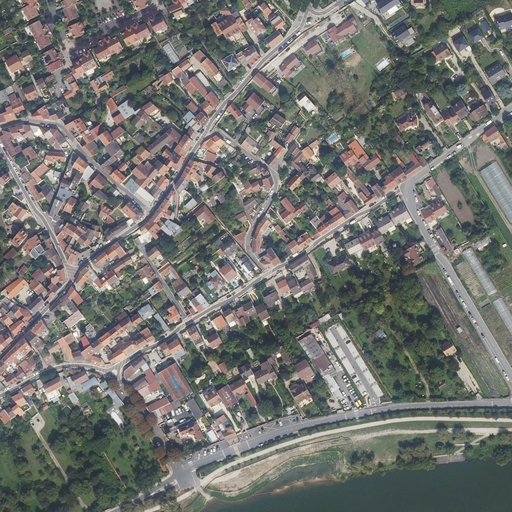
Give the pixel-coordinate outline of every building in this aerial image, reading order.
[(62,2),(65,9),(74,5),(77,3),(76,0),(65,0),(62,2)] [(132,0),(134,5),(136,5),(138,11),(149,6),(147,2),(146,0),(132,0)] [(173,18),(185,12),(181,5),(179,0),(172,0),(173,5),(174,6),(172,7),(172,5),(168,7),(173,18)] [(249,13),(252,11),(250,7),(252,6),(247,0),(241,0),(249,12),(249,13)] [(400,3),(398,0),(383,0),(377,4),(383,14),(400,3)] [(23,9),(29,20),(40,15),(37,11),(37,9),(41,7),(37,1),(25,7),(23,9)] [(259,7),(268,18),(273,14),(265,3),(259,7)] [(62,17),(64,23),(79,17),(74,5),(65,9),(63,9),(65,14),(67,13),(68,14),(66,15),(62,17)] [(223,33),(240,61),(246,57),(249,55),(251,59),(252,58),(255,63),(261,57),(244,32),(236,21),(227,6),(221,10),(226,19),(218,23),(223,33)] [(510,28),(511,27),(511,13),(511,12),(505,14),(506,15),(497,18),(498,21),(495,22),(494,23),(497,28),(500,27),(500,29),(506,28),(505,27),(509,26),(510,28)] [(245,16),(248,22),(252,19),(253,19),(249,13),(245,16)] [(272,22),(278,17),(274,13),(273,14),(268,18),(272,22)] [(167,26),(162,16),(158,18),(158,19),(157,20),(156,19),(154,15),(148,18),(156,32),(167,26)] [(208,18),(212,25),(217,22),(218,21),(214,15),(208,18)] [(285,23),(279,16),(278,17),(272,22),(278,30),(285,23)] [(236,21),(244,32),(248,29),(241,17),(236,21)] [(266,29),(258,17),(254,20),(253,19),(252,19),(248,22),(257,36),(266,29)] [(337,29),(335,25),(327,30),(329,33),(328,34),(334,44),(344,38),(342,36),(349,32),(350,34),(356,30),(353,25),(356,23),(353,18),(344,23),(344,24),(337,29)] [(42,24),(39,20),(29,26),(35,37),(50,30),(47,24),(43,26),(42,24)] [(74,34),(76,38),(85,34),(83,28),(84,27),(81,21),(68,27),(71,33),(73,32),(75,31),(75,33),(74,34)] [(490,29),(485,21),(481,23),(486,32),(490,29)] [(139,40),(151,33),(145,23),(141,25),(142,27),(140,28),(140,26),(137,22),(131,25),(139,40)] [(218,36),(223,33),(218,23),(217,22),(212,25),(211,25),(218,36)] [(128,46),(139,40),(131,25),(125,28),(127,31),(128,33),(126,34),(125,32),(121,34),(128,46)] [(407,30),(404,26),(393,33),(400,42),(410,35),(407,30)] [(407,30),(410,35),(415,32),(412,27),(407,30)] [(484,37),(478,27),(468,33),(473,43),(484,37)] [(53,36),(50,30),(35,37),(41,49),(52,44),(50,40),(49,38),(53,36)] [(265,40),(271,48),(284,38),(278,30),(265,40)] [(181,33),(169,39),(171,43),(185,36),(181,33)] [(112,55),(124,48),(117,36),(113,39),(114,40),(112,41),(111,39),(109,36),(104,39),(111,54),(112,55)] [(469,45),(463,36),(453,42),(458,52),(469,45)] [(319,41),(316,37),(307,42),(308,44),(304,47),(308,55),(313,52),(315,54),(321,50),(317,42),(319,41)] [(100,60),(111,54),(104,39),(98,43),(100,46),(101,48),(99,49),(98,47),(94,50),(100,60)] [(174,64),(180,60),(169,43),(163,47),(174,64)] [(431,54),(436,62),(439,60),(440,60),(446,56),(447,58),(452,55),(444,44),(433,51),(434,52),(431,54)] [(42,54),(48,66),(60,60),(64,58),(61,52),(60,52),(57,53),(56,52),(54,48),(42,54)] [(22,56),(18,58),(23,66),(27,64),(26,63),(29,62),(33,59),(29,50),(21,54),(22,56)] [(86,72),(97,66),(89,50),(83,54),(85,57),(86,58),(84,59),(83,58),(79,60),(86,72)] [(217,83),(220,88),(228,82),(220,72),(213,62),(208,57),(200,50),(194,55),(202,64),(205,68),(213,78),(217,83)] [(239,64),(233,54),(222,60),(229,71),(239,64)] [(300,61),(293,54),(283,63),(284,64),(280,68),(287,77),(292,73),(290,70),(300,61)] [(18,58),(16,55),(6,61),(13,73),(23,67),(23,66),(18,58)] [(249,63),(251,67),(255,63),(252,58),(251,59),(249,55),(246,57),(249,63)] [(243,67),(249,63),(246,57),(240,61),(243,66),(243,67)] [(48,66),(52,73),(52,72),(64,66),(60,60),(48,66)] [(79,76),(86,72),(79,60),(73,63),(75,67),(71,70),(72,72),(77,80),(80,77),(79,76)] [(187,60),(178,66),(183,72),(191,66),(189,62),(187,60)] [(407,68),(402,62),(395,68),(399,74),(407,68)] [(506,74),(499,64),(486,72),(492,83),(506,74)] [(183,83),(185,86),(191,81),(190,80),(183,72),(178,66),(173,70),(171,72),(176,79),(178,77),(182,77),(184,79),(182,81),(183,83)] [(399,74),(395,68),(386,77),(391,83),(400,75),(399,74)] [(104,81),(115,75),(113,72),(112,70),(91,82),(98,93),(108,87),(104,81)] [(259,72),(253,79),(269,92),(275,86),(259,72)] [(65,81),(70,91),(71,93),(79,89),(71,73),(65,76),(67,80),(65,81)] [(174,80),(169,73),(165,76),(161,78),(163,81),(164,84),(165,85),(165,84),(165,85),(174,80)] [(53,75),(44,79),(46,83),(55,79),(53,75)] [(196,87),(204,96),(207,93),(194,77),(190,80),(191,81),(196,87)] [(44,79),(43,78),(36,82),(40,89),(47,86),(46,83),(44,79)] [(378,93),(390,83),(386,79),(374,88),(378,93)] [(196,87),(191,81),(185,86),(190,91),(196,87)] [(157,93),(160,96),(167,87),(165,85),(165,84),(165,85),(157,93)] [(11,85),(5,89),(9,100),(12,106),(15,113),(25,109),(22,102),(21,99),(16,101),(15,98),(17,98),(11,85)] [(39,96),(34,85),(24,90),(29,100),(37,96),(39,96)] [(426,93),(421,86),(415,90),(420,97),(426,93)] [(459,97),(464,93),(459,86),(454,89),(459,97)] [(403,87),(393,93),(397,99),(401,96),(406,93),(403,87)] [(0,91),(0,102),(1,104),(9,100),(5,89),(0,91)] [(497,102),(489,89),(482,94),(489,106),(497,102)] [(214,109),(216,110),(221,103),(211,92),(205,97),(207,100),(214,109)] [(264,102),(254,92),(246,102),(242,107),(248,113),(253,107),(256,110),(264,102)] [(393,93),(393,92),(389,94),(394,102),(398,100),(397,99),(393,93)] [(118,107),(112,98),(108,100),(107,104),(112,112),(118,108),(118,107)] [(113,119),(117,125),(126,119),(125,118),(134,113),(135,112),(128,101),(128,100),(118,107),(118,108),(121,113),(113,119)] [(189,100),(184,105),(190,111),(194,115),(197,113),(198,111),(198,108),(189,100)] [(214,109),(207,100),(201,105),(208,114),(214,109)] [(459,117),(469,111),(462,100),(456,104),(457,105),(453,107),(459,117)] [(158,108),(151,101),(147,103),(140,108),(148,115),(158,108)] [(440,121),(444,119),(441,115),(431,101),(424,107),(427,111),(428,111),(431,116),(435,122),(439,120),(440,121)] [(242,114),(233,103),(228,108),(237,119),(242,115),(242,114)] [(38,110),(40,113),(44,119),(46,119),(55,121),(59,119),(59,120),(61,119),(65,116),(61,111),(56,114),(50,116),(48,110),(45,105),(38,110)] [(488,113),(483,105),(472,112),(472,113),(477,120),(488,113)] [(0,114),(0,121),(0,123),(7,121),(7,122),(17,119),(15,113),(12,106),(6,108),(8,112),(0,114)] [(132,122),(139,129),(150,117),(148,115),(140,108),(135,112),(134,113),(136,114),(137,116),(132,122)] [(458,123),(461,120),(460,119),(459,117),(453,108),(449,112),(448,110),(441,115),(444,119),(449,127),(453,124),(452,123),(455,121),(456,122),(458,123)] [(32,116),(33,118),(45,120),(46,119),(44,119),(40,113),(38,110),(32,116)] [(189,124),(196,130),(201,126),(198,123),(200,121),(196,117),(194,115),(190,111),(184,118),(189,124)] [(209,119),(202,112),(199,114),(197,113),(194,115),(196,117),(200,121),(205,126),(209,119)] [(287,120),(276,113),(270,121),(281,128),(287,120)] [(242,115),(237,119),(240,123),(245,119),(242,115)] [(411,118),(408,115),(396,122),(401,131),(410,125),(417,125),(417,118),(415,118),(411,118)] [(73,135),(76,139),(82,134),(88,129),(87,128),(82,120),(81,118),(78,119),(65,126),(68,130),(71,128),(74,132),(77,130),(78,132),(73,135)] [(104,127),(101,124),(94,128),(90,131),(95,139),(99,136),(101,134),(99,130),(104,127)] [(186,134),(194,141),(199,133),(196,130),(189,124),(188,126),(186,128),(189,130),(186,134)] [(25,131),(23,125),(9,128),(15,139),(23,136),(20,133),(20,132),(25,131)] [(30,125),(23,125),(25,131),(20,132),(20,133),(23,136),(25,139),(28,137),(29,138),(35,135),(30,125)] [(37,137),(43,133),(44,135),(45,134),(48,139),(54,136),(51,131),(50,129),(39,126),(30,125),(35,135),(37,137)] [(88,143),(88,144),(92,141),(95,139),(90,131),(94,128),(92,125),(87,128),(88,129),(82,134),(88,143)] [(295,125),(290,133),(295,136),(300,128),(295,125)] [(485,133),(485,134),(490,141),(491,142),(499,137),(501,141),(500,142),(502,146),(506,144),(495,125),(485,133)] [(102,141),(107,146),(115,140),(119,137),(122,134),(126,131),(120,126),(113,132),(110,128),(107,130),(106,131),(101,134),(99,136),(102,141)] [(12,157),(22,151),(9,128),(3,130),(5,135),(1,138),(12,157)] [(54,136),(60,145),(61,145),(67,141),(58,130),(50,128),(50,129),(51,131),(54,136)] [(179,144),(187,151),(191,145),(183,138),(173,128),(171,128),(166,132),(167,132),(173,139),(179,144)] [(403,145),(405,144),(396,130),(394,132),(396,135),(395,136),(400,143),(401,142),(403,145)] [(127,137),(132,141),(132,140),(134,139),(126,131),(122,134),(125,138),(127,137)] [(270,131),(266,136),(273,140),(276,133),(270,131)] [(168,143),(173,139),(167,132),(152,144),(149,145),(145,149),(151,153),(153,155),(168,143)] [(146,139),(140,133),(134,139),(138,142),(141,144),(145,141),(146,139)] [(291,142),(295,136),(290,133),(285,140),(291,142)] [(186,134),(183,138),(191,145),(194,141),(186,134)] [(490,141),(485,134),(481,137),(486,144),(490,141)] [(211,146),(216,151),(225,142),(217,135),(211,138),(204,142),(201,147),(204,148),(207,145),(210,148),(211,146)] [(54,145),(57,149),(63,149),(61,145),(60,145),(54,136),(48,139),(52,145),(54,144),(54,145)] [(262,147),(248,136),(241,145),(256,156),(262,147)] [(112,157),(121,149),(122,149),(118,144),(122,141),(119,137),(115,140),(107,146),(105,147),(112,157)] [(168,143),(176,149),(179,144),(173,139),(168,143)] [(420,153),(433,144),(429,139),(426,141),(425,140),(422,142),(423,143),(416,148),(417,148),(419,152),(420,153)] [(308,146),(311,150),(320,143),(317,140),(308,146)] [(368,171),(381,161),(380,160),(377,156),(371,161),(355,140),(348,145),(351,150),(359,160),(361,162),(367,171),(368,171)] [(82,147),(88,154),(97,147),(92,141),(88,144),(88,143),(82,147)] [(149,145),(145,141),(141,144),(142,145),(145,149),(149,145)] [(273,153),(279,159),(286,149),(283,147),(282,146),(280,145),(274,141),(272,144),(277,148),(273,153)] [(173,167),(177,170),(180,166),(186,157),(185,156),(188,152),(187,151),(179,144),(176,149),(173,154),(167,149),(163,154),(169,159),(165,164),(170,168),(171,166),(173,167)] [(301,151),(294,144),(289,151),(296,156),(301,151)] [(145,159),(151,153),(145,149),(142,145),(140,147),(136,151),(145,159)] [(311,150),(308,146),(301,151),(304,155),(308,160),(315,154),(311,150)] [(88,154),(92,158),(100,151),(97,147),(88,154)] [(383,157),(375,147),(373,148),(372,149),(377,156),(380,160),(383,157)] [(49,151),(43,149),(40,155),(45,159),(49,151)] [(101,166),(108,172),(112,168),(110,165),(112,164),(124,153),(121,149),(112,157),(101,166)] [(33,150),(25,155),(29,160),(34,158),(38,157),(33,150)] [(340,157),(347,166),(352,163),(353,164),(355,163),(359,160),(351,150),(348,153),(347,151),(340,157)] [(45,159),(43,163),(48,168),(49,168),(52,161),(54,162),(55,160),(65,162),(66,158),(62,152),(51,152),(49,151),(45,159)] [(67,168),(71,170),(74,166),(73,166),(79,157),(74,151),(70,160),(67,168)] [(132,159),(139,165),(141,162),(145,159),(136,151),(133,154),(135,156),(132,159)] [(207,151),(199,158),(209,161),(214,163),(217,155),(213,153),(208,151),(207,151)] [(297,169),(299,171),(299,170),(304,166),(298,162),(304,155),(301,151),(296,156),(291,163),(297,169)] [(279,159),(273,153),(265,162),(272,167),(279,159)] [(400,166),(408,178),(423,167),(419,163),(413,154),(409,156),(416,165),(408,170),(402,162),(399,165),(400,166)] [(83,160),(79,157),(73,166),(74,166),(77,168),(83,160)] [(424,158),(419,162),(419,163),(423,167),(428,164),(424,158)] [(111,175),(117,181),(123,174),(121,172),(128,166),(132,162),(128,159),(125,162),(117,169),(111,175)] [(89,166),(83,160),(77,168),(79,169),(72,182),(63,179),(61,186),(70,188),(72,183),(77,186),(81,180),(82,177),(84,173),(85,173),(89,166)] [(159,171),(164,175),(170,168),(165,164),(159,160),(154,166),(154,167),(159,171)] [(191,160),(185,172),(192,176),(199,181),(199,182),(201,179),(202,178),(200,177),(201,176),(197,172),(203,175),(203,172),(204,169),(204,167),(202,163),(201,162),(191,160)] [(480,170),(509,223),(511,221),(511,187),(498,161),(480,170)] [(140,170),(146,175),(154,167),(154,166),(149,162),(146,167),(144,165),(140,170)] [(364,175),(368,172),(368,171),(367,171),(361,162),(357,166),(364,175)] [(43,163),(31,174),(38,184),(42,181),(45,179),(47,177),(45,175),(51,169),(49,168),(48,168),(43,163)] [(209,165),(202,163),(204,167),(204,169),(206,170),(209,172),(207,174),(212,178),(215,176),(211,174),(217,168),(209,164),(209,165)] [(111,175),(117,169),(112,164),(110,165),(112,168),(108,172),(111,175)] [(364,201),(367,205),(376,199),(372,195),(353,172),(347,166),(346,164),(343,166),(350,175),(348,176),(362,191),(358,194),(364,201)] [(254,175),(256,177),(262,172),(264,176),(268,174),(270,172),(260,165),(257,167),(249,171),(250,174),(250,175),(254,175)] [(314,181),(321,176),(318,171),(313,165),(309,168),(311,170),(309,172),(305,167),(300,171),(297,174),(303,179),(308,174),(314,181)] [(23,168),(22,169),(23,172),(25,173),(22,175),(26,183),(37,202),(42,199),(39,193),(35,186),(38,184),(31,174),(26,166),(23,168)] [(95,171),(89,166),(85,173),(84,173),(82,177),(81,180),(83,183),(85,179),(87,180),(95,171)] [(398,184),(408,178),(400,166),(390,174),(398,184)] [(146,175),(152,180),(159,171),(154,167),(146,175)] [(125,186),(134,194),(136,192),(141,186),(138,184),(146,175),(140,170),(135,175),(125,186)] [(212,178),(216,183),(226,176),(222,171),(215,176),(212,178)] [(189,181),(192,176),(185,172),(182,177),(189,181)] [(235,181),(237,184),(242,182),(241,181),(241,180),(238,176),(238,175),(235,173),(234,172),(230,177),(233,183),(235,181)] [(325,181),(330,186),(340,178),(339,177),(335,172),(325,181)] [(0,181),(3,186),(11,179),(6,174),(4,175),(0,178),(0,181)] [(100,190),(109,183),(99,174),(91,183),(95,186),(99,190),(100,190)] [(127,178),(123,174),(117,181),(121,184),(127,178)] [(303,179),(297,174),(287,184),(293,191),(303,179)] [(386,185),(390,190),(398,184),(390,174),(385,177),(387,180),(384,182),(386,185)] [(141,186),(144,189),(152,180),(146,175),(138,184),(141,186)] [(158,185),(163,190),(170,180),(165,176),(164,175),(157,185),(158,185)] [(258,181),(261,187),(264,184),(266,186),(271,189),(274,185),(271,176),(269,178),(263,180),(258,181)] [(176,186),(179,194),(189,181),(182,177),(176,186)] [(436,185),(433,178),(427,182),(431,188),(432,187),(438,197),(442,194),(437,185),(436,185)] [(246,194),(247,195),(250,193),(254,190),(255,190),(257,193),(261,190),(259,188),(261,187),(258,181),(251,184),(249,181),(246,184),(245,183),(243,185),(242,182),(237,184),(239,188),(242,187),(244,190),(241,192),(244,196),(246,194)] [(213,206),(217,204),(214,196),(209,188),(206,182),(202,184),(200,186),(197,191),(198,195),(201,195),(206,200),(210,198),(213,206)] [(381,188),(378,183),(376,184),(372,188),(376,193),(379,197),(386,193),(381,188)] [(150,194),(156,199),(163,190),(158,185),(150,194)] [(54,193),(50,186),(42,191),(42,192),(45,197),(50,204),(54,193)] [(105,202),(106,202),(109,198),(112,195),(117,190),(112,186),(108,191),(110,193),(107,196),(100,190),(99,190),(94,195),(105,202)] [(149,201),(152,203),(156,199),(150,194),(144,189),(141,186),(136,192),(148,202),(149,201)] [(52,222),(55,225),(61,216),(58,214),(59,212),(60,209),(62,204),(63,202),(67,204),(71,197),(72,193),(60,188),(56,199),(50,216),(52,222)] [(170,218),(173,212),(168,209),(171,203),(174,204),(176,204),(176,194),(175,191),(173,190),(167,199),(161,206),(157,212),(162,216),(170,219),(170,218)] [(221,204),(223,207),(226,205),(224,202),(226,201),(223,194),(222,195),(220,192),(217,194),(222,203),(221,204)] [(354,214),(359,210),(351,200),(350,201),(343,192),(340,194),(338,196),(345,204),(354,214)] [(254,196),(244,203),(246,208),(250,214),(254,212),(252,208),(253,206),(258,203),(256,200),(258,199),(255,196),(254,197),(254,196)] [(344,210),(350,217),(354,214),(345,204),(338,196),(335,199),(344,210)] [(63,210),(71,213),(76,199),(74,199),(71,197),(67,204),(66,206),(63,210)] [(125,198),(120,204),(124,208),(122,210),(132,219),(134,217),(142,213),(129,201),(125,198)] [(198,203),(194,198),(186,206),(189,210),(198,203)] [(292,211),(295,209),(295,208),(286,198),(281,201),(288,209),(290,212),(292,211)] [(88,205),(82,201),(78,208),(85,211),(88,205)] [(21,220),(27,210),(22,208),(20,206),(19,207),(13,202),(8,209),(14,215),(21,220)] [(303,213),(309,208),(304,203),(303,202),(295,208),(295,209),(292,211),(290,212),(289,213),(293,219),(294,218),(302,212),(303,213)] [(435,205),(430,208),(431,209),(435,217),(436,217),(447,211),(442,202),(435,206),(435,205)] [(411,217),(403,203),(399,206),(400,207),(395,210),(391,212),(391,213),(397,223),(405,219),(406,220),(411,217)] [(102,210),(99,216),(105,219),(108,214),(109,215),(113,211),(103,204),(101,205),(102,210)] [(195,214),(206,227),(216,218),(205,205),(195,214)] [(341,212),(337,207),(335,209),(329,212),(334,217),(335,217),(339,224),(346,219),(341,212)] [(287,223),(293,219),(289,213),(290,212),(288,209),(280,215),(287,223)] [(421,212),(428,223),(436,219),(435,217),(431,209),(426,212),(425,210),(421,212)] [(350,217),(344,210),(341,212),(346,219),(350,217)] [(449,215),(447,211),(436,217),(438,221),(449,215)] [(162,216),(157,212),(152,219),(157,223),(160,219),(162,216)] [(247,218),(244,212),(236,216),(241,224),(244,222),(243,221),(247,218)] [(122,231),(129,226),(138,220),(144,215),(142,213),(134,217),(132,219),(126,221),(119,225),(118,226),(122,231)] [(54,227),(57,232),(64,221),(62,220),(64,215),(62,214),(61,216),(55,225),(54,227)] [(106,224),(110,226),(113,223),(115,221),(109,215),(108,216),(106,224)] [(329,230),(339,224),(335,217),(334,217),(330,220),(325,215),(320,219),(329,230)] [(262,235),(271,223),(267,219),(265,216),(259,225),(255,233),(262,235)] [(322,235),(329,230),(320,219),(318,216),(317,217),(311,222),(317,229),(322,235)] [(391,220),(389,216),(383,219),(380,221),(380,220),(375,223),(379,229),(382,234),(388,230),(387,229),(394,225),(391,219),(391,220)] [(72,236),(74,237),(78,229),(79,228),(77,227),(80,223),(80,222),(72,217),(68,223),(68,222),(67,224),(63,230),(59,235),(57,237),(60,243),(62,240),(68,233),(72,236)] [(152,219),(145,226),(156,239),(157,239),(159,237),(156,233),(161,228),(165,224),(164,224),(160,219),(157,223),(152,219)] [(164,230),(170,236),(181,226),(172,221),(168,219),(166,222),(167,224),(164,230)] [(57,232),(59,235),(63,230),(67,224),(64,221),(57,232)] [(83,233),(85,234),(84,235),(91,241),(94,234),(100,237),(101,232),(97,231),(92,229),(89,228),(80,223),(77,227),(79,228),(78,229),(83,233)] [(278,232),(282,230),(278,225),(274,227),(278,233),(278,232)] [(279,233),(283,238),(286,236),(287,237),(294,232),(288,225),(286,227),(282,230),(278,232),(279,233)] [(109,239),(109,240),(118,234),(122,231),(118,226),(115,227),(111,231),(108,228),(106,231),(105,232),(106,234),(105,235),(109,239)] [(148,243),(156,239),(145,226),(140,229),(143,234),(147,241),(148,243)] [(445,255),(454,250),(441,228),(437,230),(448,250),(443,252),(445,255)] [(22,229),(14,238),(12,241),(18,247),(20,245),(28,235),(22,229)] [(83,233),(78,229),(74,237),(75,238),(78,240),(83,233)] [(315,239),(322,235),(317,229),(311,233),(315,239)] [(382,234),(379,229),(371,233),(375,241),(383,236),(382,235),(382,234)] [(246,231),(236,236),(241,241),(243,240),(247,233),(246,231)] [(362,235),(358,238),(363,247),(367,254),(379,247),(375,241),(371,233),(370,231),(365,234),(366,235),(363,236),(362,235)] [(215,242),(228,257),(231,254),(230,252),(232,250),(239,245),(228,232),(215,242)] [(85,234),(83,233),(78,240),(78,241),(83,245),(85,242),(88,245),(92,242),(91,241),(84,235),(85,234)] [(253,245),(260,245),(261,239),(262,235),(255,233),(253,238),(253,245)] [(280,242),(283,239),(283,238),(279,233),(275,236),(280,242)] [(143,234),(139,237),(142,243),(147,241),(143,234)] [(312,241),(308,234),(304,237),(308,243),(312,241)] [(35,257),(36,259),(39,256),(40,256),(41,255),(35,248),(41,244),(42,243),(37,235),(23,247),(33,258),(35,257)] [(301,248),(308,244),(308,243),(304,237),(302,238),(301,236),(298,238),(299,239),(298,240),(299,241),(297,242),(295,240),(292,242),(288,238),(284,240),(288,245),(294,253),(301,248)] [(479,251),(492,243),(487,236),(475,245),(479,251)] [(35,248),(41,255),(45,252),(53,247),(51,237),(49,239),(45,240),(48,246),(44,249),(41,244),(35,248)] [(138,246),(142,243),(139,237),(134,240),(138,246)] [(358,238),(346,245),(350,254),(363,247),(358,238)] [(62,248),(65,254),(65,253),(68,247),(69,247),(69,246),(70,244),(72,240),(71,240),(69,239),(66,243),(62,248)] [(288,257),(294,253),(288,245),(284,240),(283,239),(280,242),(278,244),(288,257)] [(120,258),(127,254),(118,242),(113,246),(118,254),(120,258)] [(160,251),(164,248),(164,247),(166,246),(162,242),(160,243),(156,246),(160,251)] [(421,248),(418,243),(411,247),(409,248),(417,263),(424,259),(420,254),(418,250),(421,248)] [(65,253),(68,260),(69,260),(72,253),(74,250),(71,248),(72,245),(70,244),(69,247),(68,247),(65,253)] [(162,266),(168,261),(161,253),(160,251),(156,246),(156,245),(146,253),(152,261),(156,257),(161,262),(160,263),(162,266)] [(264,255),(268,254),(267,250),(266,248),(262,248),(260,248),(260,247),(260,245),(253,245),(253,246),(252,251),(257,258),(258,259),(260,258),(264,255)] [(111,259),(118,254),(113,246),(106,251),(110,257),(111,259)] [(59,270),(65,268),(61,261),(59,258),(60,257),(57,254),(53,247),(45,252),(48,256),(49,255),(51,257),(52,258),(55,261),(58,268),(59,270)] [(274,266),(281,261),(271,247),(267,250),(268,254),(274,266)] [(470,247),(462,252),(472,268),(480,264),(470,247)] [(9,262),(18,253),(14,248),(4,257),(9,262)] [(414,264),(417,263),(409,248),(403,251),(407,258),(410,256),(414,264)] [(68,261),(73,264),(76,257),(81,253),(76,251),(75,254),(72,253),(69,260),(68,260),(68,261)] [(104,265),(108,263),(106,260),(110,257),(106,251),(98,257),(103,263),(104,265)] [(45,262),(51,257),(49,255),(48,256),(45,252),(41,255),(40,256),(45,262)] [(119,278),(122,276),(118,271),(126,265),(132,261),(134,264),(141,260),(138,254),(137,253),(130,256),(123,260),(117,265),(112,268),(113,270),(119,278)] [(271,268),(274,266),(268,254),(264,255),(260,258),(261,262),(260,262),(264,267),(271,268)] [(244,264),(250,271),(257,266),(247,255),(241,260),(244,263),(244,264)] [(307,255),(294,263),(298,271),(304,267),(310,278),(300,285),(303,290),(303,291),(309,288),(315,285),(311,279),(317,275),(307,255)] [(351,264),(346,256),(329,264),(333,273),(351,264)] [(100,266),(102,267),(104,265),(103,263),(98,257),(93,262),(99,266),(100,266)] [(174,288),(184,282),(181,278),(180,278),(173,268),(169,262),(158,270),(162,277),(164,279),(166,278),(164,277),(164,276),(166,273),(171,270),(172,272),(177,278),(178,279),(172,283),(174,288)] [(237,274),(229,263),(220,270),(228,280),(232,276),(233,277),(237,274)] [(294,274),(298,271),(294,263),(290,266),(294,274)] [(51,273),(55,270),(51,264),(47,268),(51,273)] [(155,274),(149,264),(141,269),(138,271),(143,279),(146,277),(147,278),(149,281),(157,277),(155,274)] [(242,266),(248,273),(250,272),(250,271),(244,264),(242,266)] [(103,291),(107,288),(100,280),(94,272),(88,265),(81,272),(87,280),(91,284),(94,281),(103,291)] [(47,276),(48,276),(43,271),(39,267),(32,276),(37,280),(41,283),(47,276)] [(67,281),(65,268),(59,270),(58,268),(57,269),(55,270),(51,273),(47,268),(43,271),(48,276),(51,274),(53,277),(54,277),(60,280),(62,281),(67,281)] [(119,278),(113,270),(105,277),(111,285),(119,278)] [(143,279),(138,271),(136,272),(142,282),(147,278),(146,277),(143,279)] [(84,283),(87,280),(81,272),(80,272),(81,273),(76,281),(81,287),(85,284),(84,283)] [(215,286),(218,290),(225,284),(222,281),(223,280),(217,272),(212,276),(216,280),(208,286),(211,289),(215,286)] [(15,295),(27,282),(23,277),(22,276),(6,288),(10,293),(8,295),(12,298),(18,303),(20,300),(15,295)] [(111,285),(105,277),(100,280),(107,288),(108,287),(110,285),(111,285)] [(296,278),(287,283),(291,289),(294,295),(303,290),(300,285),(296,278)] [(38,294),(46,288),(41,283),(37,280),(37,281),(35,279),(34,281),(32,280),(30,281),(32,283),(30,285),(36,291),(38,294)] [(287,283),(286,279),(277,284),(282,293),(291,289),(287,283)] [(159,292),(164,288),(160,281),(155,285),(157,289),(151,294),(152,296),(158,291),(159,292)] [(181,298),(191,290),(184,281),(184,282),(174,288),(181,298)] [(60,288),(62,286),(59,284),(58,286),(56,284),(55,284),(53,282),(49,286),(49,287),(51,289),(48,293),(51,296),(52,297),(56,293),(60,288)] [(79,305),(84,301),(78,293),(72,286),(69,291),(73,297),(73,298),(79,305)] [(6,288),(2,292),(5,295),(4,295),(5,297),(6,297),(6,298),(6,297),(9,300),(12,298),(8,295),(10,293),(6,288)] [(205,309),(210,305),(209,304),(202,295),(197,289),(195,290),(192,292),(196,297),(200,302),(205,309)] [(269,307),(275,304),(273,302),(280,298),(275,289),(270,292),(272,294),(270,295),(264,298),(269,307)] [(38,309),(45,302),(40,296),(38,294),(36,291),(34,292),(36,294),(30,300),(33,303),(32,304),(38,309)] [(74,314),(79,310),(71,300),(73,298),(73,297),(69,291),(68,294),(64,297),(60,300),(51,308),(54,313),(64,305),(67,305),(74,314)] [(15,314),(21,307),(16,305),(14,304),(10,301),(9,300),(6,297),(6,298),(6,297),(5,297),(2,300),(6,304),(12,310),(15,314)] [(200,312),(205,309),(200,302),(196,297),(191,301),(200,312)] [(252,302),(243,306),(248,316),(251,314),(257,311),(255,308),(252,302)] [(259,315),(262,320),(270,316),(263,303),(255,308),(257,311),(259,315)] [(2,311),(7,315),(12,310),(6,304),(1,310),(2,311)] [(34,312),(38,309),(32,304),(29,307),(34,312)] [(155,312),(149,304),(139,311),(145,319),(155,312)] [(171,323),(181,317),(174,305),(168,309),(171,313),(167,316),(171,323)] [(246,321),(250,319),(248,316),(243,306),(236,310),(240,319),(243,317),(246,321)] [(26,324),(33,316),(32,315),(26,310),(21,307),(15,314),(15,315),(18,319),(20,317),(23,314),(25,317),(22,320),(26,324)] [(234,321),(238,318),(234,310),(232,311),(231,309),(224,313),(228,321),(230,320),(232,322),(234,321)] [(9,326),(14,322),(12,321),(15,319),(13,317),(15,315),(15,314),(12,310),(7,315),(3,318),(9,326)] [(69,328),(84,316),(79,310),(74,314),(65,321),(69,328)] [(134,324),(130,319),(129,317),(124,312),(116,318),(120,323),(126,330),(134,324)] [(136,326),(143,320),(138,313),(130,319),(134,324),(136,326)] [(166,332),(170,329),(158,313),(154,316),(166,332)] [(329,314),(318,320),(319,321),(320,324),(331,318),(329,314)] [(216,331),(227,325),(221,315),(211,321),(216,331)] [(15,335),(26,324),(22,320),(20,317),(18,319),(17,320),(19,321),(17,322),(10,328),(15,335)] [(242,326),(251,321),(250,319),(246,321),(243,317),(240,319),(239,319),(240,321),(242,326)] [(39,337),(47,328),(44,324),(41,319),(32,329),(39,337)] [(114,339),(126,330),(120,323),(110,331),(109,332),(114,339)] [(195,326),(188,330),(194,341),(198,347),(204,343),(203,341),(204,341),(201,336),(195,326)] [(148,342),(156,338),(148,327),(141,332),(144,336),(148,342)] [(37,349),(46,344),(43,341),(39,337),(32,329),(26,336),(37,349)] [(371,346),(385,337),(381,330),(366,338),(371,346)] [(9,343),(14,339),(8,332),(4,336),(9,343)] [(80,334),(85,349),(91,345),(92,345),(91,344),(86,335),(85,335),(83,332),(80,334)] [(105,346),(114,339),(109,332),(100,339),(105,346)] [(139,348),(148,342),(144,336),(140,332),(136,335),(140,339),(137,341),(139,348)] [(68,345),(76,340),(74,337),(72,333),(64,337),(57,341),(47,347),(51,354),(61,347),(67,343),(68,345)] [(207,338),(212,348),(223,342),(217,333),(207,338)] [(0,340),(5,347),(9,343),(4,336),(2,334),(0,335),(0,340)] [(309,334),(299,341),(312,361),(313,361),(321,373),(320,374),(322,377),(337,400),(344,397),(328,371),(333,367),(312,334),(310,335),(309,334)] [(79,346),(83,345),(80,338),(79,335),(74,337),(76,340),(79,346)] [(16,364),(24,356),(25,357),(33,348),(25,338),(5,357),(10,363),(13,360),(15,362),(16,364)] [(96,352),(105,346),(100,339),(99,339),(91,344),(92,345),(91,345),(96,352)] [(183,348),(178,339),(168,346),(173,354),(183,348)] [(274,344),(277,349),(282,346),(285,344),(283,339),(274,344)] [(126,354),(132,350),(127,343),(124,344),(122,340),(117,343),(121,348),(126,354)] [(451,340),(441,346),(447,357),(453,353),(453,354),(457,351),(451,340)] [(132,350),(135,347),(132,341),(127,343),(132,350)] [(167,397),(170,403),(190,393),(193,391),(176,362),(178,361),(173,354),(168,346),(166,342),(160,346),(162,349),(157,352),(167,368),(158,373),(150,360),(146,355),(142,357),(147,362),(155,376),(157,380),(161,387),(167,397)] [(71,361),(75,360),(74,356),(73,354),(68,345),(67,343),(61,347),(66,358),(70,357),(71,361)] [(85,349),(92,363),(100,365),(101,363),(102,360),(102,359),(91,356),(96,352),(91,345),(85,349)] [(282,355),(287,363),(291,361),(282,346),(277,349),(266,355),(268,359),(272,356),(274,359),(278,356),(277,355),(280,353),(282,355)] [(113,354),(118,361),(127,355),(126,354),(121,348),(113,354)] [(253,348),(248,349),(252,360),(256,358),(253,348)] [(86,361),(92,363),(85,349),(82,352),(85,359),(86,361)] [(75,360),(85,359),(82,352),(81,351),(76,353),(77,355),(74,356),(75,360)] [(55,361),(51,354),(47,357),(42,359),(47,366),(51,363),(55,361)] [(108,357),(112,364),(117,361),(118,361),(113,354),(108,357)] [(142,357),(142,356),(132,365),(125,371),(124,377),(126,380),(126,379),(129,377),(137,370),(142,367),(147,362),(142,357)] [(28,376),(32,373),(28,369),(35,363),(30,357),(23,363),(25,365),(21,369),(28,376)] [(223,374),(218,366),(213,357),(208,364),(217,378),(223,374)] [(5,370),(9,366),(8,365),(3,359),(0,362),(2,365),(1,366),(5,370)] [(297,371),(302,379),(305,378),(307,379),(310,377),(311,374),(314,372),(306,359),(294,366),(297,371)] [(263,369),(254,374),(259,384),(268,379),(268,381),(278,376),(268,360),(261,364),(263,369)] [(155,376),(147,362),(142,367),(147,375),(144,377),(140,381),(145,387),(157,380),(155,376)] [(218,366),(223,374),(224,375),(230,371),(224,362),(218,366)] [(248,377),(254,373),(249,364),(238,370),(243,378),(244,381),(249,378),(248,377)] [(20,381),(28,376),(21,369),(19,366),(16,368),(19,372),(15,375),(20,381)] [(11,386),(20,381),(15,375),(13,372),(12,372),(5,379),(11,386)] [(83,372),(80,373),(85,380),(85,382),(90,379),(86,373),(84,375),(83,372)] [(85,380),(80,373),(76,376),(76,375),(71,378),(70,377),(67,378),(72,390),(76,388),(75,386),(80,383),(85,380)] [(85,380),(80,383),(83,388),(86,387),(87,390),(99,383),(94,377),(91,378),(90,379),(85,382),(85,380)] [(230,386),(236,396),(249,389),(244,381),(243,378),(230,386)] [(63,387),(59,379),(44,386),(47,392),(45,393),(50,401),(61,395),(58,389),(63,387)] [(111,387),(106,380),(100,384),(104,390),(107,388),(108,389),(111,387)] [(135,392),(139,399),(161,387),(157,380),(145,387),(135,392)] [(145,387),(140,381),(132,387),(135,392),(145,387)] [(34,393),(35,392),(31,384),(22,389),(25,394),(28,393),(29,396),(33,395),(33,394),(34,393)] [(306,406),(315,401),(312,397),(304,384),(297,388),(297,387),(291,390),(298,403),(300,406),(304,404),(306,405),(306,406)] [(229,385),(218,392),(224,404),(227,407),(238,401),(236,396),(230,386),(229,385)] [(204,396),(216,389),(214,386),(202,393),(204,396)] [(384,387),(377,390),(379,395),(387,391),(384,387)] [(117,396),(111,388),(107,391),(113,399),(117,396)] [(204,396),(210,406),(215,404),(216,405),(224,404),(218,392),(216,389),(204,396)] [(202,405),(193,391),(190,393),(199,407),(202,405)] [(376,396),(378,404),(392,400),(387,391),(379,395),(376,396)] [(74,393),(69,395),(73,402),(78,400),(74,393)] [(197,420),(205,417),(199,407),(190,393),(170,403),(150,413),(157,424),(162,421),(163,421),(160,416),(186,402),(197,420)] [(19,395),(12,398),(18,405),(25,412),(31,408),(30,407),(33,405),(29,399),(27,400),(26,398),(24,399),(21,394),(20,395),(19,395)] [(150,413),(170,403),(167,397),(147,407),(150,413)] [(2,406),(5,411),(10,408),(11,407),(7,402),(2,406)] [(10,408),(5,411),(12,419),(19,414),(21,417),(25,413),(25,412),(18,405),(12,409),(10,408)] [(12,419),(5,411),(0,414),(0,417),(6,424),(12,419)] [(119,425),(123,422),(114,411),(110,414),(119,425)] [(226,440),(237,435),(231,426),(227,419),(224,414),(215,421),(218,426),(222,423),(225,428),(227,428),(228,432),(223,434),(226,440)] [(204,438),(196,421),(179,429),(182,436),(188,433),(190,432),(190,433),(191,433),(192,434),(193,434),(194,435),(197,441),(204,438)] [(189,435),(188,433),(182,436),(179,429),(177,429),(182,438),(189,435)] [(212,429),(208,432),(213,442),(218,439),(212,429)] [(240,439),(237,435),(226,440),(229,444),(240,439)] [(107,503),(111,509),(116,507),(111,500),(107,503)]
